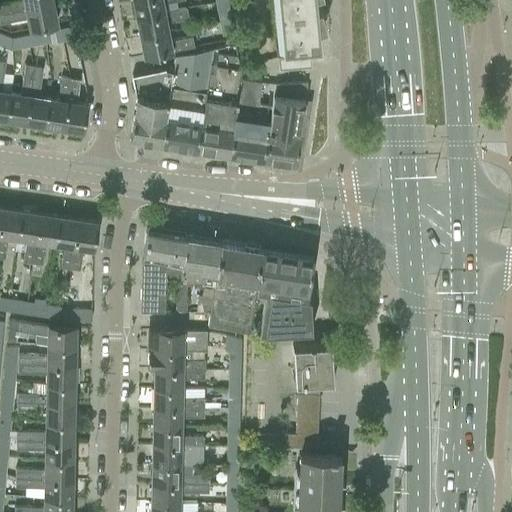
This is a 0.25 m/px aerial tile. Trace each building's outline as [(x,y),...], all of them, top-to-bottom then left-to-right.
[(12,0),(0,2),(0,12),(53,3),(52,0),(12,0)] [(134,0),(136,5),(133,6),(134,16),(137,15),(138,16),(164,11),(164,8),(163,3),(177,0),(134,0)] [(227,0),(220,0),(216,1),(219,16),(230,14),(227,0)] [(278,0),(283,43),(275,44),(277,57),(309,54),(308,43),(318,42),(316,22),(323,20),(319,5),(314,5),(313,0),(278,0)] [(53,3),(0,12),(0,22),(28,17),(30,27),(56,22),(53,3)] [(138,16),(141,36),(168,30),(166,21),(189,17),(187,7),(164,11),(138,16)] [(232,18),(220,20),(223,35),(235,33),(232,18)] [(73,26),(60,28),(63,41),(76,38),(73,26)] [(63,41),(60,28),(48,30),(50,43),(63,41)] [(168,30),(141,36),(145,55),(194,45),(193,36),(170,40),(168,30)] [(26,35),(28,46),(44,43),(42,32),(26,35)] [(0,34),(0,45),(10,50),(11,38),(0,33),(0,34)] [(11,38),(10,50),(24,47),(22,36),(11,38)] [(175,55),(171,85),(162,142),(197,148),(210,62),(213,48),(175,55)] [(211,62),(197,148),(229,152),(240,79),(241,75),(239,66),(237,56),(217,53),(216,62),(211,62)] [(130,138),(162,142),(175,55),(175,56),(173,69),(166,68),(132,75),(137,96),(136,96),(130,138)] [(0,117),(6,119),(10,91),(4,91),(3,90),(0,89),(0,87),(3,67),(4,61),(0,60),(0,117)] [(10,91),(6,119),(25,122),(31,81),(33,72),(34,66),(24,64),(19,93),(10,91)] [(31,81),(25,122),(44,125),(48,97),(42,96),(39,96),(38,96),(41,73),(42,67),(34,66),(33,72),(31,81)] [(44,125),(63,127),(70,78),(61,76),(57,99),(48,97),(44,125)] [(70,78),(63,127),(83,131),(83,130),(82,130),(86,103),(76,102),(79,79),(70,78)] [(240,79),(229,152),(263,158),(264,158),(270,122),(270,121),(272,106),(257,104),(260,82),(240,79)] [(270,121),(264,158),(295,162),(307,82),(276,83),(270,121)] [(7,235),(16,236),(20,209),(2,207),(0,216),(0,257),(3,258),(7,235)] [(22,260),(32,262),(39,212),(20,209),(16,236),(25,238),(22,260)] [(44,241),(54,242),(58,215),(39,212),(32,262),(41,263),(44,241)] [(58,215),(54,242),(63,244),(60,266),(70,268),(71,258),(73,245),(77,218),(58,215)] [(71,258),(70,268),(79,269),(80,261),(82,248),(82,246),(93,248),(97,221),(77,218),(73,245),(71,258)] [(141,261),(140,311),(141,311),(161,311),(164,311),(165,279),(179,281),(181,266),(186,235),(146,228),(141,261)] [(191,283),(214,286),(221,240),(186,235),(179,281),(174,311),(187,311),(191,283)] [(208,325),(248,332),(256,280),(262,246),(221,240),(214,286),(212,297),(210,312),(210,313),(208,325)] [(262,246),(256,280),(307,288),(312,254),(262,246)] [(269,290),(263,332),(302,330),(311,329),(310,319),(309,297),(306,296),(286,293),(286,292),(275,290),(275,291),(269,291),(269,290)] [(198,295),(196,312),(210,312),(212,297),(198,295)] [(7,308),(6,310),(20,312),(22,300),(8,298),(7,307),(7,308)] [(30,302),(29,313),(42,315),(44,304),(30,302)] [(44,304),(42,315),(55,318),(57,306),(44,304)] [(72,320),(91,320),(91,309),(72,308),(72,320)] [(6,337),(6,340),(14,341),(16,320),(8,319),(6,337)] [(45,335),(45,344),(75,344),(75,326),(48,325),(19,321),(17,330),(45,335)] [(322,341),(347,340),(347,327),(322,327),(322,341)] [(148,329),(148,348),(203,349),(204,349),(205,330),(167,330),(148,329)] [(221,337),(221,349),(228,350),(239,350),(240,337),(221,337)] [(280,445),(297,446),(317,447),(320,392),(319,382),(334,381),(331,343),(293,345),(296,383),(297,383),(298,391),(296,391),(296,393),(297,393),(295,431),(281,431),(280,434),(253,433),(253,444),(280,445)] [(17,354),(16,362),(74,363),(75,344),(45,344),(45,354),(17,354)] [(5,346),(4,360),(16,361),(17,347),(5,346)] [(148,348),(147,368),(154,368),(204,369),(204,357),(203,357),(203,349),(148,348)] [(228,350),(228,365),(239,365),(239,350),(228,350)] [(4,360),(3,374),(14,375),(16,361),(4,360)] [(45,374),(44,382),(74,382),(74,363),(16,362),(16,372),(45,374)] [(154,368),(154,386),(181,387),(181,377),(204,377),(204,369),(154,368)] [(227,374),(227,388),(238,388),(238,374),(227,374)] [(2,382),(0,397),(13,399),(14,383),(2,382)] [(16,391),(16,400),(73,401),(74,382),(44,382),(44,392),(16,391)] [(154,386),(153,406),(203,407),(203,396),(181,396),(181,387),(154,386)] [(238,388),(227,388),(226,402),(237,402),(238,388)] [(0,402),(0,414),(11,415),(13,399),(0,397),(0,402)] [(43,411),(43,420),(73,420),(73,401),(16,400),(16,410),(43,411)] [(153,406),(153,425),(180,426),(180,415),(203,416),(203,407),(153,406)] [(226,409),(226,427),(239,427),(239,409),(226,409)] [(15,430),(15,438),(73,440),(73,420),(43,420),(43,430),(15,430)] [(0,435),(9,437),(10,423),(0,422),(0,435)] [(180,426),(153,425),(152,444),(202,445),(203,434),(180,434),(180,426)] [(226,427),(226,439),(238,439),(239,427),(226,427)] [(0,451),(8,452),(9,437),(0,435),(0,451)] [(43,449),(43,458),(72,459),(73,440),(15,438),(15,448),(43,449)] [(152,445),(152,463),(179,463),(191,464),(202,464),(202,454),(202,450),(202,446),(202,445),(152,444),(152,445)] [(225,448),(225,466),(239,466),(239,448),(225,448)] [(299,452),(296,511),(336,511),(340,454),(336,454),(336,452),(329,452),(329,454),(299,452)] [(15,467),(14,476),(72,478),(72,459),(43,458),(42,468),(15,467)] [(152,463),(152,482),(208,483),(209,472),(202,472),(191,472),(191,464),(179,463),(152,463)] [(239,466),(225,466),(225,478),(239,478),(239,466)] [(42,487),(42,496),(71,497),(72,478),(14,476),(14,486),(42,487)] [(202,492),(209,492),(208,483),(152,482),(151,501),(179,501),(179,492),(202,492)] [(224,487),(224,505),(238,505),(238,487),(224,487)] [(13,506),(13,511),(70,511),(71,497),(42,496),(41,506),(13,506)] [(151,503),(150,511),(201,511),(201,510),(196,510),(196,502),(179,501),(151,501),(151,503)]
